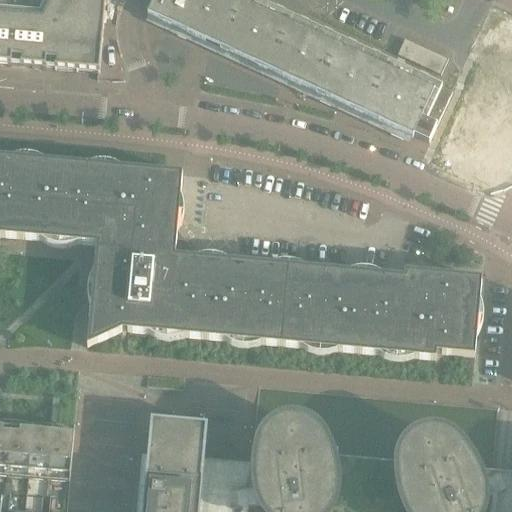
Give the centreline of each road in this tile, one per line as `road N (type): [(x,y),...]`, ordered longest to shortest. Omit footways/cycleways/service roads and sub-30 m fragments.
road 1 (residential): [(511,223),(279,135),(144,115)]
road 2 (residential): [(144,115),(0,100)]
